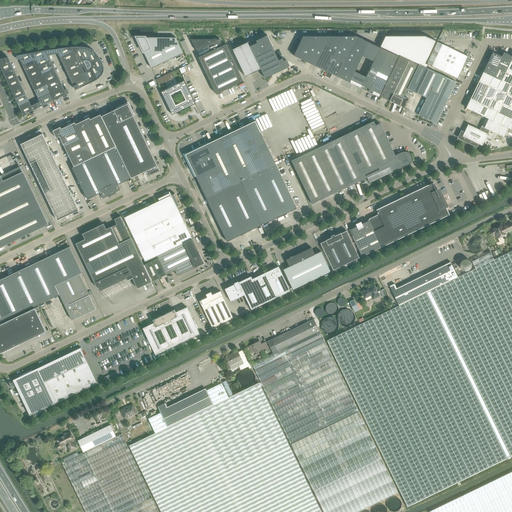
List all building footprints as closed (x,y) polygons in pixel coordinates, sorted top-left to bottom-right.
[(255,44),(250,46),(266,79),(288,69),(283,59),(279,60),(277,55),(267,35),(256,41),(257,43),(255,44)] [(384,36),(379,46),(419,65),(407,89),(426,98),(430,91),(438,74),(429,70),(430,66),(427,64),(426,64),(436,41),(427,37),(384,36)] [(137,37),(151,69),(184,54),(176,38),(137,37)] [(303,37),(294,56),(361,88),(362,86),(366,78),(355,73),(362,57),(373,62),(376,56),(379,50),(380,48),(369,43),(357,37),(303,37)] [(244,82),(226,45),(223,46),(220,39),(215,39),(213,39),(196,40),(195,40),(194,40),(194,41),(193,42),(193,43),(193,44),(197,51),(198,51),(201,57),(199,58),(217,95),(244,82)] [(248,42),(233,50),(246,77),(261,69),(248,42)] [(458,79),(468,57),(437,42),(427,64),(430,66),(458,79)] [(8,58),(0,59),(0,65),(23,115),(69,94),(67,89),(65,91),(48,55),(59,54),(76,91),(95,81),(98,79),(99,78),(101,76),(102,72),(102,71),(102,67),(101,63),(100,59),(99,57),(96,54),(93,51),(88,49),(83,48),(77,47),(62,49),(33,53),(17,56),(18,60),(21,60),(41,102),(31,106),(8,58)] [(379,50),(376,56),(395,65),(398,57),(380,48),(379,50)] [(511,56),(504,53),(502,57),(497,68),(488,63),(483,72),(502,81),(511,59),(511,56)] [(493,53),(488,63),(497,68),(502,57),(493,53)] [(373,62),(372,64),(391,73),(395,65),(376,56),(373,62)] [(399,106),(407,89),(419,66),(400,57),(380,97),(399,106)] [(511,59),(502,81),(506,84),(510,86),(511,82),(511,59)] [(372,64),(368,72),(376,76),(387,81),(391,73),(372,64)] [(172,72),(156,80),(159,85),(174,78),(172,72)] [(361,88),(361,89),(368,92),(376,76),(368,72),(364,81),(362,86),(361,88)] [(483,72),(479,81),(502,92),(506,84),(502,81),(483,72)] [(426,98),(418,115),(419,115),(436,124),(444,107),(453,88),(456,84),(456,82),(438,74),(430,91),(426,98)] [(376,76),(368,92),(379,97),(380,95),(387,81),(376,76)] [(184,80),(161,92),(172,115),(196,104),(184,80)] [(479,81),(470,99),(493,110),(497,101),(502,92),(479,81)] [(511,86),(510,86),(506,84),(502,92),(511,97),(511,86)] [(511,97),(502,92),(497,101),(511,108),(511,97)] [(466,109),(488,120),(489,119),(493,110),(470,99),(466,109)] [(511,108),(497,101),(493,110),(511,119),(511,108)] [(150,175),(160,171),(133,116),(135,115),(129,102),(116,108),(116,109),(92,121),(90,118),(86,120),(87,121),(77,126),(75,123),(72,124),(73,126),(63,131),(61,127),(53,131),(57,139),(61,136),(76,166),(73,168),(88,199),(101,193),(104,198),(109,195),(109,196),(116,193),(115,192),(121,190),(119,185),(132,179),(148,171),(150,175)] [(511,131),(511,129),(511,119),(493,110),(489,119),(508,129),(511,131)] [(488,120),(484,129),(489,131),(504,138),(508,129),(489,119),(488,120)] [(196,177),(206,199),(227,242),(297,209),(276,165),(255,122),(185,155),(196,177)] [(376,126),(374,122),(291,161),(312,205),(367,178),(369,184),(408,166),(408,165),(409,165),(409,164),(410,163),(411,162),(411,161),(411,160),(411,159),(411,157),(411,156),(410,155),(409,154),(407,153),(406,153),(405,152),(404,152),(403,153),(402,153),(395,156),(380,124),(376,126)] [(488,135),(489,131),(484,129),(481,127),(480,131),(468,125),(462,137),(482,147),(488,135)] [(43,134),(21,144),(58,221),(79,210),(43,134)] [(0,248),(49,225),(21,166),(21,167),(23,172),(4,181),(0,173),(0,248)] [(379,216),(369,220),(382,247),(382,248),(449,215),(438,192),(437,193),(432,184),(376,211),(379,216)] [(146,262),(157,256),(193,239),(178,209),(180,208),(174,194),(172,195),(170,193),(159,199),(160,201),(125,218),(146,262)] [(120,244),(131,238),(121,217),(115,220),(117,225),(112,228),(120,244)] [(362,257),(382,247),(369,220),(361,224),(361,223),(357,225),(357,226),(349,230),(362,257)] [(505,234),(511,230),(511,223),(511,224),(503,228),(501,226),(493,230),(497,239),(506,235),(505,234)] [(120,244),(112,228),(112,227),(107,230),(104,224),(83,234),(86,240),(76,244),(97,288),(126,274),(129,279),(132,277),(138,289),(152,282),(144,265),(131,238),(120,244)] [(333,271),(359,258),(347,231),(335,237),(334,235),(331,237),(332,238),(320,244),(333,271)] [(157,256),(159,259),(166,275),(175,271),(178,276),(204,264),(200,256),(193,239),(157,256)] [(0,323),(38,306),(60,295),(72,320),(77,318),(77,319),(97,310),(90,295),(89,295),(79,275),(82,273),(83,273),(70,247),(0,280),(0,323)] [(283,270),(293,290),(331,272),(321,252),(315,255),(311,248),(286,260),(289,267),(283,270)] [(458,277),(399,306),(327,340),(408,506),(511,455),(511,251),(494,260),(476,269),(458,277)] [(475,260),(472,261),(476,269),(494,260),(491,253),(484,256),(479,258),(475,260)] [(159,259),(151,262),(159,279),(166,275),(159,259)] [(151,262),(144,265),(152,282),(159,279),(151,262)] [(389,286),(399,306),(458,277),(451,262),(396,289),(394,284),(389,286)] [(453,264),(458,277),(461,275),(455,263),(453,264)] [(279,267),(265,274),(277,298),(290,291),(279,267)] [(265,274),(252,280),(264,304),(277,298),(265,274)] [(251,310),(264,304),(252,280),(251,277),(239,283),(238,282),(234,284),(235,285),(225,289),(231,302),(245,295),(251,310)] [(373,300),(379,297),(374,286),(361,292),(365,299),(371,296),(373,300)] [(211,292),(209,294),(223,323),(233,319),(221,291),(213,295),(211,292)] [(213,328),(223,323),(209,294),(206,295),(208,298),(200,301),(213,328)] [(343,306),(348,301),(342,297),(337,302),(343,306)] [(354,299),(349,302),(354,312),(363,308),(360,302),(356,304),(354,299)] [(338,313),(338,303),(326,303),(326,313),(338,313)] [(156,356),(200,334),(187,307),(176,313),(175,310),(153,320),(154,323),(143,329),(156,356)] [(321,317),(325,311),(319,307),(315,313),(321,317)] [(36,308),(0,325),(0,344),(4,352),(20,345),(18,342),(45,329),(36,308)] [(272,340),(267,342),(273,353),(319,331),(314,320),(272,340)] [(143,330),(138,332),(143,342),(148,340),(143,330)] [(357,511),(397,492),(319,331),(273,353),(268,355),(267,356),(252,364),(323,511),(357,511)] [(255,354),(268,348),(266,342),(261,344),(259,341),(249,346),(252,353),(254,352),(255,354)] [(56,360),(14,380),(30,415),(34,414),(41,411),(97,383),(86,360),(85,357),(81,348),(56,360)] [(238,352),(226,358),(230,366),(232,370),(239,366),(241,371),(248,367),(250,369),(251,368),(243,351),(238,353),(238,352)] [(108,383),(119,377),(117,372),(105,377),(108,383)] [(155,433),(128,446),(142,474),(160,511),(322,511),(260,383),(248,388),(229,398),(222,383),(207,390),(214,405),(168,427),(161,413),(148,419),(149,421),(155,433)] [(165,403),(158,407),(161,413),(168,427),(214,405),(207,390),(206,388),(167,407),(165,403)] [(133,405),(121,411),(125,419),(134,414),(133,414),(137,412),(133,405)] [(81,439),(78,441),(83,453),(116,437),(110,425),(85,437),(81,439)] [(56,447),(55,448),(56,448),(56,449),(57,449),(58,450),(59,450),(63,448),(62,446),(67,444),(70,451),(77,448),(73,441),(75,440),(71,431),(57,438),(58,441),(57,442),(59,444),(57,445),(56,446),(56,447)] [(83,453),(62,463),(85,511),(159,511),(142,476),(127,447),(121,434),(116,437),(83,453)] [(511,511),(511,471),(488,483),(429,511),(511,511)] [(45,473),(40,475),(44,482),(49,480),(45,473)]
